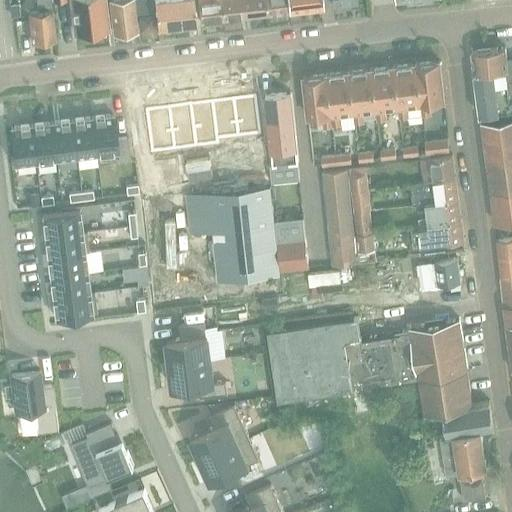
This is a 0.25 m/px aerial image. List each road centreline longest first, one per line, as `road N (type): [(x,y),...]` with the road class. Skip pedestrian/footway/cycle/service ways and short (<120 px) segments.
road 1 (residential): [(506,449),(450,27)]
road 2 (residential): [(0,217),(22,340),(127,340),(142,414),(187,511)]
road 3 (tertiary): [(384,36),(9,80)]
